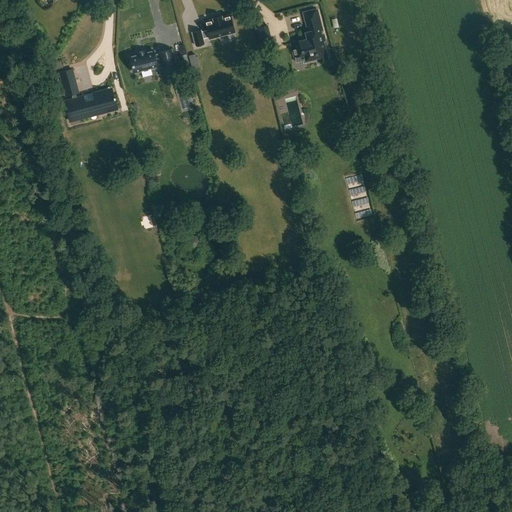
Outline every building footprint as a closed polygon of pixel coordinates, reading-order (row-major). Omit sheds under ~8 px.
[(205,20),(193,25),(197,35),(225,24),(233,20),(226,1),(216,5),(215,3),(206,6),(207,9),(204,10),(201,11),(205,20)] [(316,11),(303,15),(309,36),(295,40),(301,59),(327,53),(316,11)] [(138,55),(131,57),(130,57),(133,72),(157,66),(157,69),(163,67),(165,75),(176,71),(171,50),(159,53),(154,55),(154,51),(145,53),(145,51),(137,53),(138,55)] [(197,60),(195,53),(189,54),(190,61),(197,60)] [(186,54),(180,56),(182,63),(188,61),(186,54)] [(80,92),(70,94),(72,102),(75,101),(76,105),(67,107),(71,120),(114,109),(110,96),(80,103),(79,100),(82,99),(80,92)]
